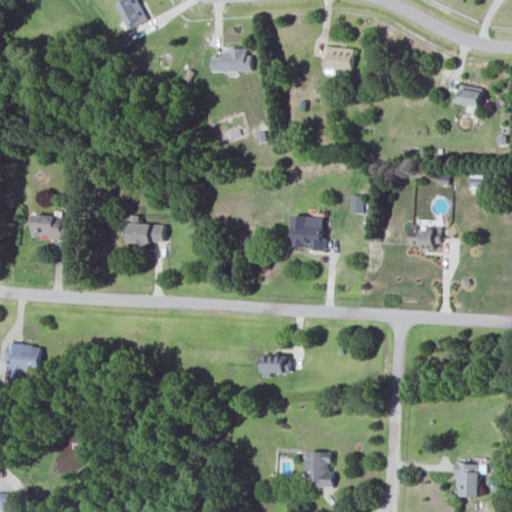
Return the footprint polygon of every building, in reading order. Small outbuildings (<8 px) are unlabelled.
[(126,0),(117,5),(130,30),(150,20),(139,0),(126,0)] [(355,69),(356,48),(328,47),(327,68),(355,69)] [(252,50),(223,49),(223,57),(214,57),(214,71),(251,72),(252,50)] [(485,89),(462,85),(459,104),(482,108),(485,89)] [(471,192),(483,192),(484,174),(472,173),(471,192)] [(68,239),(69,223),(64,223),(65,214),(35,213),(34,238),(68,239)] [(141,214),(132,214),(132,241),(167,242),(168,223),(141,222),(141,214)] [(326,248),(327,215),(296,214),(295,244),(313,244),(313,247),(326,248)] [(412,221),(412,245),(444,245),(443,220),(412,221)] [(41,372),(42,344),(9,342),(9,361),(12,362),(11,382),(28,383),(29,372),(41,372)] [(265,376),(273,376),(273,372),(292,372),(292,355),(266,354),(265,376)] [(319,486),(336,487),(337,471),(332,470),(333,451),(311,450),(310,479),(319,480),(319,486)] [(12,492),(0,491),(0,508),(11,509),(12,492)]
